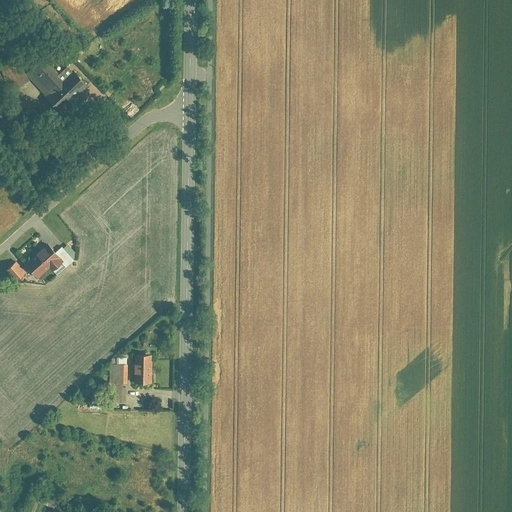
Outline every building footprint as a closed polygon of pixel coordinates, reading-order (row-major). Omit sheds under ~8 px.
[(30,79),(15,55),(1,64),(16,87),(30,79)] [(45,57),(28,72),(47,94),(64,79),(59,73),(45,57)] [(73,71),(68,65),(59,73),(64,79),(73,71)] [(59,107),(86,83),(74,70),(73,71),(64,79),(47,94),(59,107)] [(48,242),(26,261),(39,276),(50,267),(53,270),(64,261),(56,251),(48,242)] [(78,254),(69,243),(64,247),(73,258),(78,254)] [(67,264),(73,258),(64,247),(63,246),(56,251),(64,261),(67,264)] [(15,260),(4,270),(14,281),(25,272),(15,260)] [(153,382),(154,353),(135,353),(134,382),(153,382)] [(129,382),(129,363),(111,363),(110,382),(129,382)] [(102,400),(89,400),(89,408),(102,408),(102,400)] [(32,511),(34,511),(39,500),(28,496),(23,508),(32,511)]
